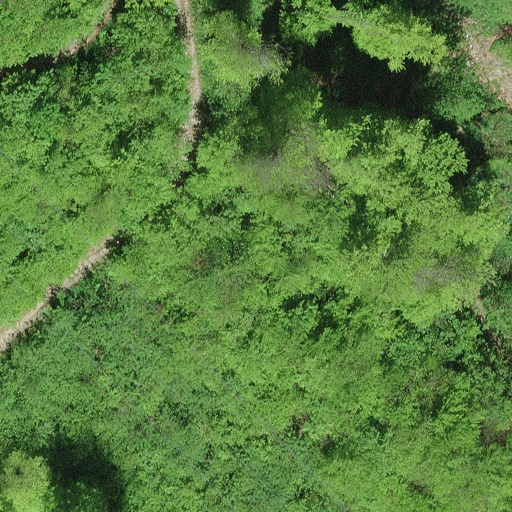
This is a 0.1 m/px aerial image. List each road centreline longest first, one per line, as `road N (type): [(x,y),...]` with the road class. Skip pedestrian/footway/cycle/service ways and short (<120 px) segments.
road 1 (track): [(181,0),(193,84),(190,155),(161,194),(0,342)]
road 2 (track): [(0,65),(31,61),(81,31),(100,0)]
